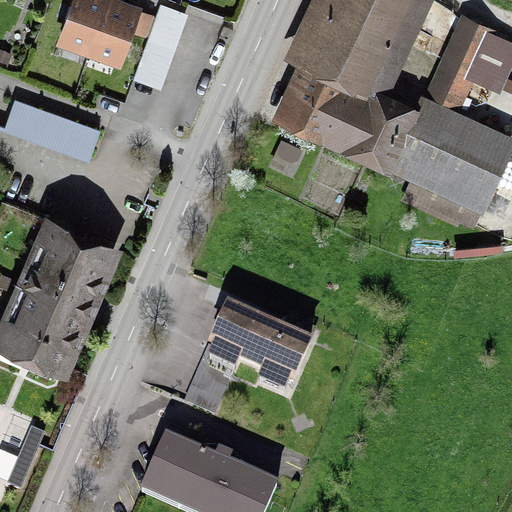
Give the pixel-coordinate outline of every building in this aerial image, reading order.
[(152,13),(121,2),(114,0),(74,0),(60,39),(120,61),(131,30),(144,35),(152,13)] [(312,64),(288,114),(350,143),(374,93),(383,97),(428,0),(332,0),(304,60),(312,64)] [(511,41),(463,20),(428,96),(456,108),(471,76),(499,88),(511,59),(511,41)] [(505,153),(383,97),(374,93),(350,143),(417,174),(408,192),(473,222),(505,153)] [(101,129),(14,100),(4,130),(91,159),(101,129)] [(123,245),(47,211),(0,315),(0,343),(66,372),(123,245)] [(321,341),(234,304),(213,349),(239,362),(301,387),(321,341)] [(213,349),(188,401),(214,413),(239,362),(213,349)] [(31,427),(6,483),(19,489),(44,433),(31,427)] [(270,511),(283,483),(170,436),(146,492),(192,511),(270,511)]
